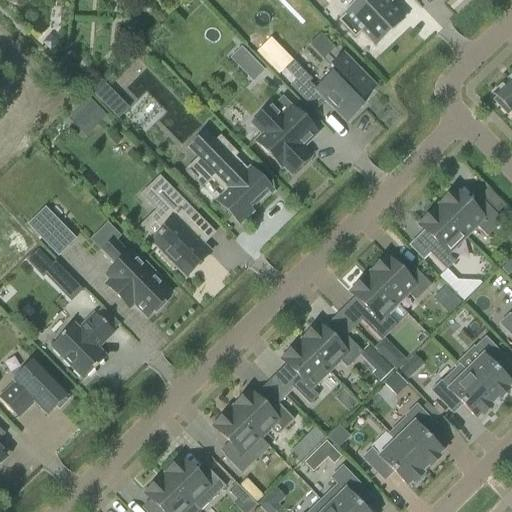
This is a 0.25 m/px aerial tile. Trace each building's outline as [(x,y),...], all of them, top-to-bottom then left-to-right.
[(391,31),(402,20),(389,7),(395,0),(360,0),(338,21),(354,39),(361,33),(374,47),(386,36),(384,34),(389,29),(391,31)] [(264,73),(241,49),(229,60),(252,84),(264,73)] [(358,104),(373,89),(341,57),(325,73),(330,78),(315,92),(308,84),(311,81),(292,62),(284,70),(295,82),(290,87),(314,112),(325,101),(346,123),(362,108),(358,104)] [(511,76),(493,95),(498,100),(494,103),(505,115),(508,112),(511,115),(511,76)] [(117,120),(128,109),(101,82),(90,93),(117,120)] [(77,130),(97,109),(87,99),(67,119),(77,130)] [(280,117),(270,107),(250,126),(261,136),(254,143),(281,170),(282,169),(291,177),(310,158),(302,150),(317,135),(290,108),(280,117)] [(245,172),(233,159),(236,156),(219,139),(185,172),(187,174),(186,175),(193,183),(194,182),(202,189),(215,177),(227,190),(214,202),(229,217),(232,214),(241,224),(238,227),(239,228),(253,214),(247,208),(254,201),(257,205),(268,194),(260,186),(263,183),(249,169),(245,172)] [(209,255),(184,229),(195,218),(158,180),(141,197),(156,212),(153,215),(166,229),(161,234),(159,232),(156,235),(158,237),(152,242),(151,243),(163,256),(160,258),(171,269),(174,267),(185,278),(209,255)] [(436,209),(465,239),(483,222),(490,229),(499,220),(482,203),(474,211),(454,192),(436,209)] [(57,258),(75,241),(44,209),(26,227),(57,258)] [(448,256),(465,239),(436,209),(418,227),(437,247),(429,255),(445,272),(454,263),(448,256)] [(127,257),(113,243),(102,253),(116,267),(105,278),(109,282),(105,286),(119,301),(123,297),(145,320),(152,313),(154,315),(165,305),(162,303),(170,296),(156,283),(159,280),(140,262),(138,264),(129,254),(127,257)] [(41,278),(53,267),(47,261),(50,258),(40,247),(26,261),(41,278)] [(368,277),(397,306),(414,289),(421,296),(430,287),(413,270),(405,279),(386,259),(368,277)] [(379,324),(397,306),(368,277),(350,294),(369,314),(360,322),(377,339),(386,331),(379,324)] [(432,300),(448,316),(460,304),(444,288),(432,300)] [(511,314),(509,317),(508,316),(499,325),(511,338),(511,314)] [(110,332),(94,316),(77,333),(71,327),(51,348),(83,381),(104,360),(94,350),(111,333),(110,332)] [(299,344),(328,374),(346,357),(352,363),(361,355),(345,338),(336,346),(317,326),(299,344)] [(466,374),(493,403),(496,400),(498,401),(508,392),(506,390),(510,386),(492,367),(502,357),(485,340),(475,350),(482,358),(466,374)] [(398,342),(384,357),(395,368),(410,353),(398,342)] [(310,391),(328,374),(299,344),(281,362),(300,382),(292,390),(308,407),(317,398),(310,391)] [(58,411),(66,403),(63,400),(66,397),(32,363),(12,383),(14,384),(0,397),(0,401),(18,420),(33,404),(46,417),(55,408),(58,411)] [(493,403),(466,374),(459,367),(441,384),(440,383),(431,392),(447,409),(456,401),(475,420),(479,416),(481,418),(491,408),(489,407),(493,403)] [(395,374),(385,385),(396,396),(406,385),(395,374)] [(230,411),(259,441),(277,424),(284,431),(293,422),(276,405),(268,413),(248,394),(230,411)] [(395,443),(424,471),(427,467),(429,469),(439,459),(437,457),(441,453),(422,434),(432,424),(416,407),(404,418),(405,419),(388,436),(395,443)] [(242,458),(259,441),(230,411),(212,429),(232,449),(223,457),(239,474),(248,465),(242,458)] [(340,428),(327,440),(337,450),(349,438),(340,428)] [(318,450),(327,459),(334,452),(325,442),(318,450)] [(420,474),(424,471),(395,443),(379,459),(371,451),(362,460),(378,477),(387,468),(406,488),(410,484),(412,485),(422,476),(420,474)] [(281,460),(291,471),(302,460),(291,449),(281,460)] [(162,478),(194,511),(200,511),(224,489),(208,472),(199,481),(180,461),(162,478)] [(320,502),(329,511),(364,511),(354,501),(364,491),(342,468),(330,479),(337,486),(320,502)] [(194,511),(162,478),(144,496),(159,511),(194,511)] [(263,511),(278,511),(281,509),(268,496),(258,506),(263,511)] [(329,511),(320,502),(310,511),(329,511)]
